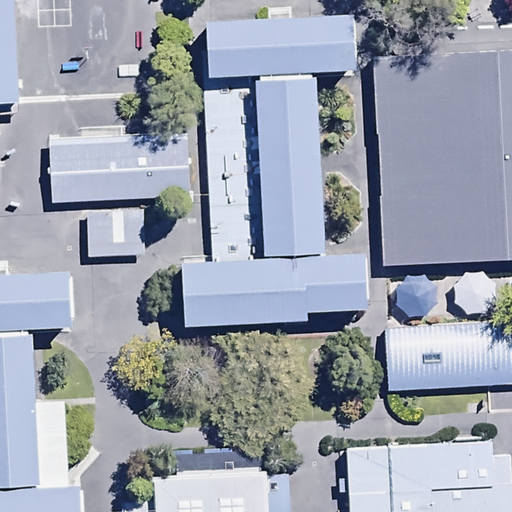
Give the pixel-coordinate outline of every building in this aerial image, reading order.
[(17,0),(0,0),(0,110),(24,109),(17,0)] [(345,34),(194,43),(197,98),(241,95),(251,252),(206,255),(210,313),(361,304),(358,249),(316,251),(306,90),(348,87),(345,34)] [(511,54),(376,62),(389,274),(511,266),(511,54)] [(251,252),(241,95),(197,98),(206,255),(251,252)] [(190,137),(52,146),(55,203),(193,195),(190,137)] [(145,208),(93,211),(96,259),(148,256),(145,208)] [(65,280),(0,283),(0,511),(78,511),(78,494),(36,497),(26,335),(68,333),(65,280)] [(511,317),(388,324),(392,392),(511,385),(511,317)] [(511,511),(511,441),(317,450),(321,511),(511,511)] [(271,511),(268,465),(152,472),(154,511),(271,511)]
